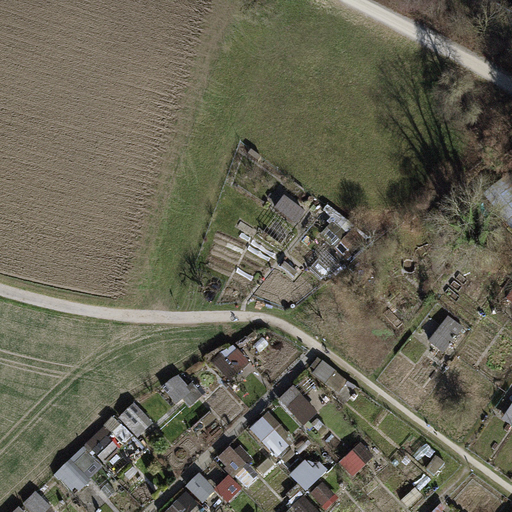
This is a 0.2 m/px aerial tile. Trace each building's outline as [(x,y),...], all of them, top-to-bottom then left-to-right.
[(511,188),(510,186),(491,201),(504,216),(511,209),(511,188)] [(451,354),(466,325),(448,316),(434,345),(451,354)] [(282,404),(308,427),(321,412),(295,389),(282,404)] [(275,412),(254,427),(276,458),(297,444),(275,412)] [(296,477),(311,491),(324,477),(309,463),(296,477)]
